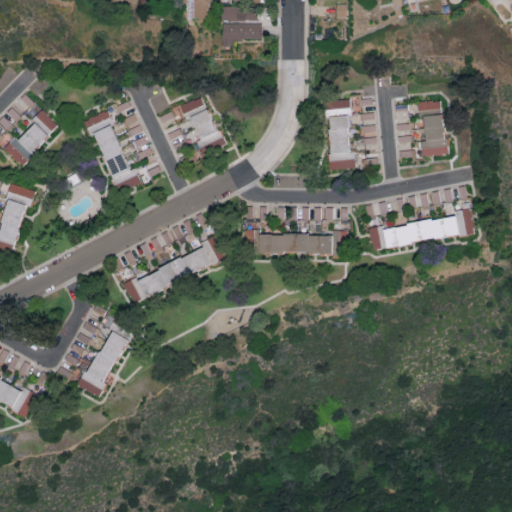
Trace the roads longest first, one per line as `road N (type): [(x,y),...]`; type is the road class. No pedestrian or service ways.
road 1 (residential): [(0,308),(256,173),(291,124),(294,0)]
road 2 (residential): [(240,180),(267,201),(352,198),(471,174)]
road 3 (residential): [(65,273),(81,311),(59,355),(48,360),(0,332)]
road 4 (residential): [(190,207),(140,95)]
